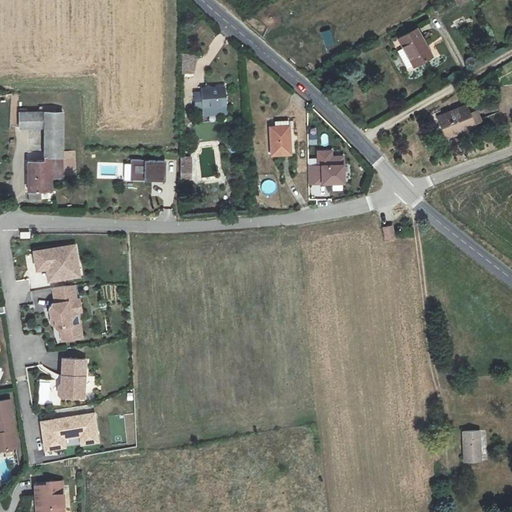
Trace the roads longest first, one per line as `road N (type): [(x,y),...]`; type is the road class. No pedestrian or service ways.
road 1 (unclassified): [(404,192),(297,218),(195,227),(0,222)]
road 2 (unclassified): [(202,0),(300,82),(404,192)]
road 3 (unclassified): [(404,192),(511,278)]
